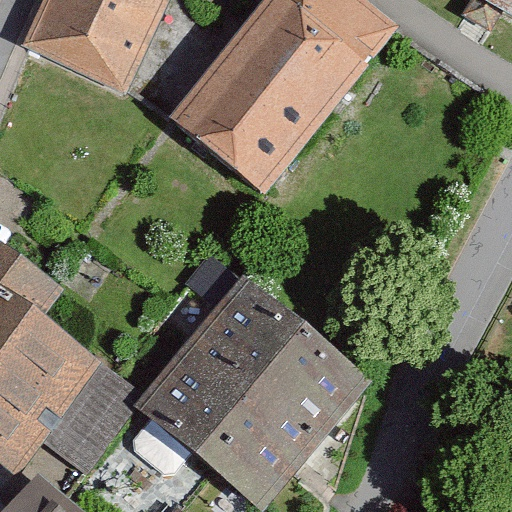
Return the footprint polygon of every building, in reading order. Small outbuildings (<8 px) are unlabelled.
[(104,99),(162,6),(153,0),(63,0),(30,53),(104,99)] [(373,61),(288,0),(269,0),(162,148),(258,218),(373,61)] [(511,0),(494,0),(511,9),(511,0)] [(112,360),(0,273),(0,490),(7,496),(112,360)] [(263,511),(355,402),(231,299),(126,424),(230,511),(263,511)] [(62,511),(36,489),(15,511),(62,511)]
